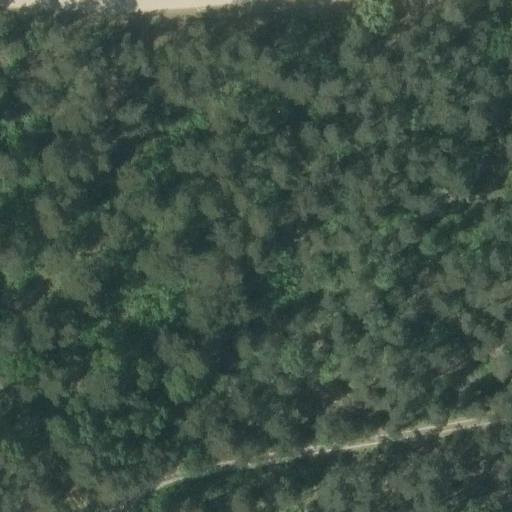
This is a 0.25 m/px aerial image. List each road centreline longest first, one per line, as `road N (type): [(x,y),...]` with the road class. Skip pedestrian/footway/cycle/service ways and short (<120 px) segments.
road 1 (track): [(118,511),(133,490),(162,474),(511,416)]
road 2 (track): [(242,0),(130,7),(12,0)]
